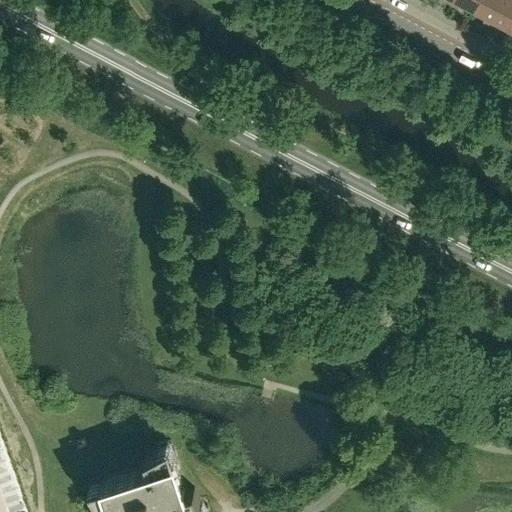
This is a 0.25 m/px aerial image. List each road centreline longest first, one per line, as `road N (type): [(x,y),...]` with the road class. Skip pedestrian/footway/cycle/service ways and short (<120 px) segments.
road 1 (primary): [(511,270),(0,2)]
road 2 (tertiary): [(511,84),(355,0)]
